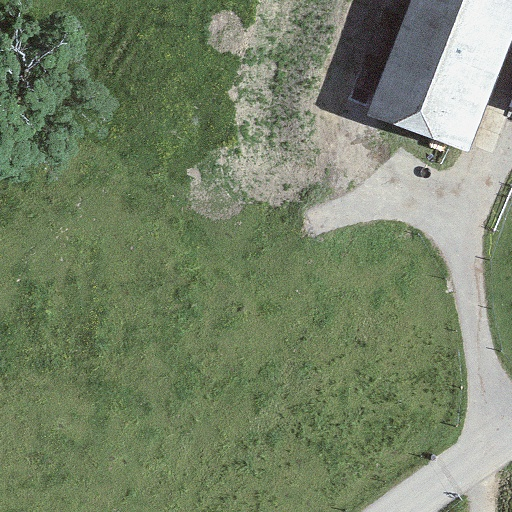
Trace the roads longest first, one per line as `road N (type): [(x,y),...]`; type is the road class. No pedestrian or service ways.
road 1 (track): [(491,450),(464,261),(445,218),(406,204),(323,217)]
road 2 (unclassified): [(409,511),(511,437)]
